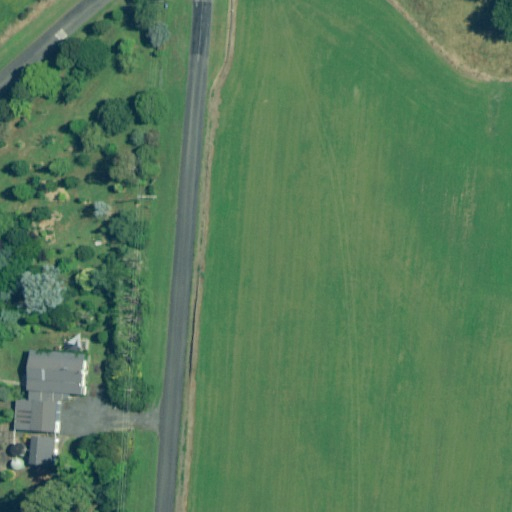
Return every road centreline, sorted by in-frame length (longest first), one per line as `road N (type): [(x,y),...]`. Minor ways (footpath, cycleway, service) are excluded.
road 1 (unclassified): [(204,0),(165,511)]
road 2 (unclassified): [(98,0),(0,85)]
